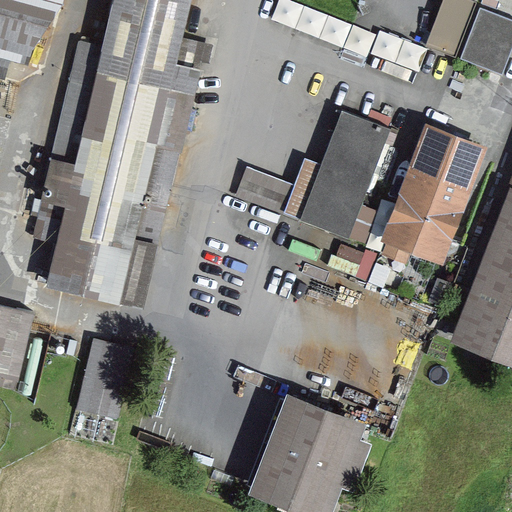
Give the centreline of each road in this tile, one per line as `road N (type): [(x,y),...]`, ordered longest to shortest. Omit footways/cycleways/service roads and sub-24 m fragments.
road 1 (residential): [(173,307),(254,0)]
road 2 (unknown): [(0,231),(80,0)]
road 3 (unknown): [(173,307),(147,320),(27,289),(12,283),(0,263)]
